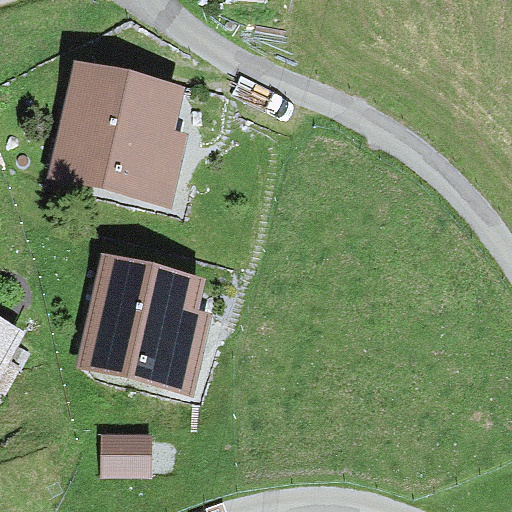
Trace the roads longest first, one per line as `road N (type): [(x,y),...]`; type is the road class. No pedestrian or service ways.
road 1 (track): [(153,0),(230,61),(321,98),(417,159),(511,275)]
road 2 (track): [(372,511),(326,497),(229,511)]
